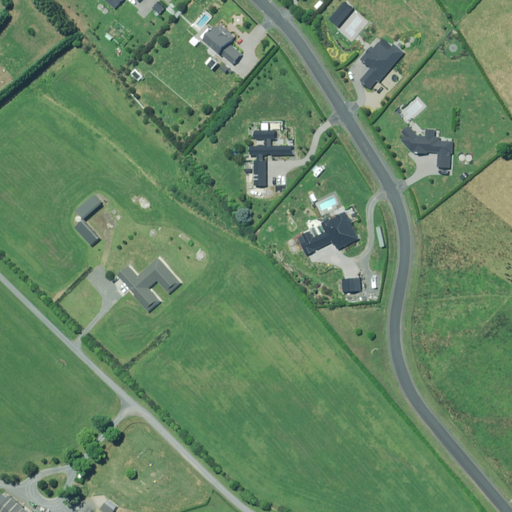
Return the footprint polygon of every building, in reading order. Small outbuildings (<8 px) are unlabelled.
[(105,0),(118,11),(126,0),(136,0),(140,3),(142,0),(105,0)] [(206,42),(235,67),(245,57),(233,46),(237,42),(219,27),(206,42)] [(391,52),(381,43),(377,48),(375,46),(363,60),(365,61),(361,65),(365,68),(362,72),(366,75),(362,80),(363,82),(359,86),(368,94),(378,82),(380,84),(406,54),(397,46),(391,52)] [(452,170),(454,142),(441,141),(441,138),(436,137),(436,131),(427,130),(426,136),(421,136),(411,125),(404,133),(407,136),(403,140),(405,143),(404,144),(413,153),(439,155),(438,169),(452,170)] [(294,146),(273,146),(273,140),(277,139),(277,131),(256,131),(256,141),(267,141),(267,146),(252,146),(252,159),(265,159),(265,157),(294,157),(294,146)] [(103,203),(96,195),(79,212),(85,219),(103,203)] [(100,240),(84,222),(77,228),(93,246),(100,240)] [(183,285),(162,259),(140,276),(132,266),(120,275),(133,290),(131,292),(149,313),(162,302),(151,289),(159,282),(170,295),(183,285)] [(32,511),(13,496),(12,497),(6,492),(0,499),(0,507),(2,509),(0,511),(32,511)] [(115,511),(116,511),(106,503),(102,509),(105,511),(115,511)]
